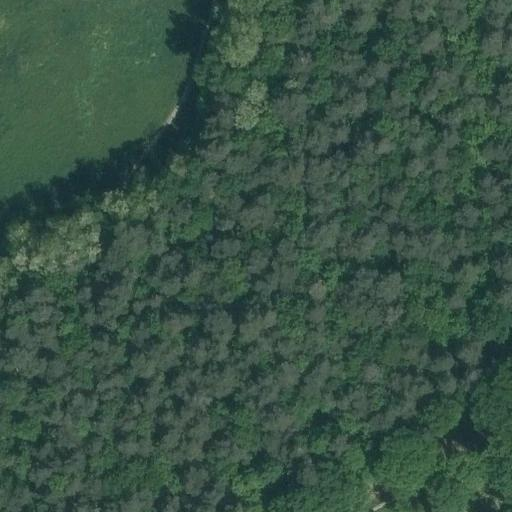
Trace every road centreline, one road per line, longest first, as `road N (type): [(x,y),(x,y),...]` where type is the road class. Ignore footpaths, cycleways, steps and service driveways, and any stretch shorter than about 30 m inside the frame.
road 1 (track): [(0,394),(96,252),(134,166),(187,95),(216,0)]
road 2 (track): [(511,424),(345,511)]
